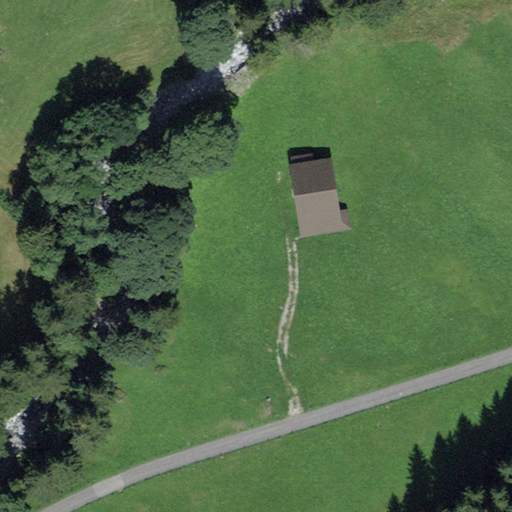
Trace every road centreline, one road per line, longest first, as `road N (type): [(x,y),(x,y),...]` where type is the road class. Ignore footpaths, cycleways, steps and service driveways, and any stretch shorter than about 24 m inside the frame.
road 1 (unclassified): [(511,354),(86,488),(46,511)]
road 2 (track): [(292,228),(296,260),(284,337),(302,425)]
